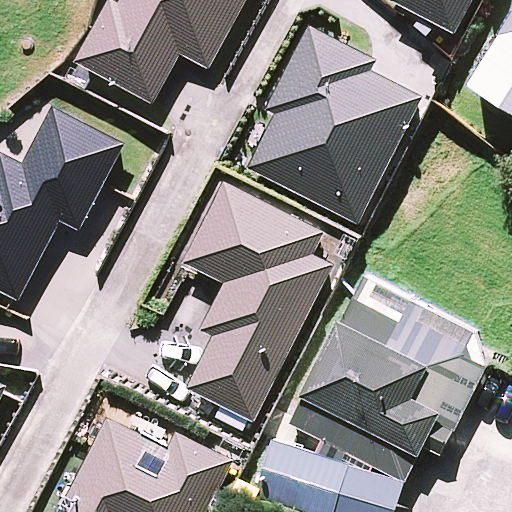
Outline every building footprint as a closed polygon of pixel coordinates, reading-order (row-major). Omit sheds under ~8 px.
[(249,0),(117,0),(83,63),(157,104),(184,54),(211,69),(249,0)] [(399,0),(459,32),(475,0),(399,0)] [(511,20),(475,84),(511,106),(511,20)] [(372,58),(312,27),(269,112),(280,117),(253,169),(360,225),(425,99),(366,69),(372,58)] [(0,287),(21,299),(63,224),(82,234),(129,150),(52,107),(20,164),(5,155),(0,163),(0,287)] [(327,229),(224,176),(181,260),(230,285),(208,328),(217,333),(189,388),(255,422),(335,265),(314,255),(327,229)] [(352,465),(357,455),(408,481),(427,442),(445,451),(492,359),(362,293),(296,424),(327,440),(322,449),(352,465)] [(167,445),(103,412),(89,440),(100,445),(65,511),(213,511),(241,458),(177,425),(167,445)] [(395,511),(405,484),(281,442),(264,492),(322,511),(395,511)]
